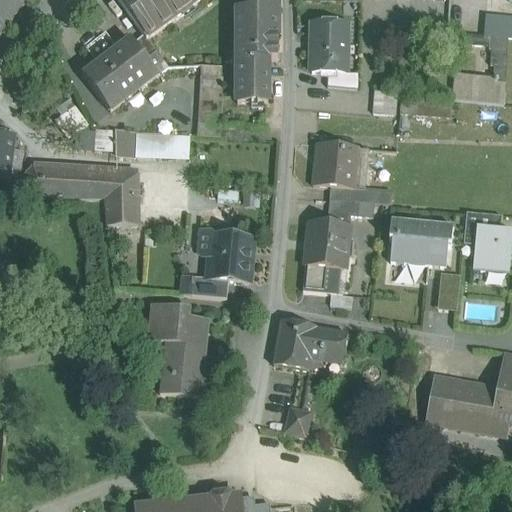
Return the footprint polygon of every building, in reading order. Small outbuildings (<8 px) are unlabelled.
[(0,0),(0,25),(7,31),(31,0),(0,0)] [(116,0),(144,39),(147,43),(148,43),(149,42),(149,41),(205,0),(116,0)] [(278,0),(258,0),(258,16),(238,16),(237,107),(268,107),(268,64),(278,64),(278,0)] [(452,103),(504,106),(508,43),(511,42),(511,18),(485,17),(484,37),(491,38),(489,77),(454,75),(452,103)] [(347,28),(313,27),(312,76),(346,77),(347,28)] [(168,71),(148,43),(147,43),(144,39),(134,47),(158,79),(168,71)] [(132,44),(100,69),(98,67),(83,79),(110,116),(158,79),(134,47),(132,44)] [(222,71),(201,70),(197,139),(220,141),(224,82),(222,82),(222,71)] [(397,97),(375,95),(373,118),(395,119),(397,97)] [(450,105),(402,101),(400,116),(449,121),(450,105)] [(137,136),(115,134),(116,154),(119,160),(137,160),(137,136)] [(15,138),(0,136),(0,184),(8,185),(15,138)] [(190,137),(137,136),(137,160),(189,162),(190,137)] [(357,152),(318,148),(316,173),(318,173),(316,191),(353,194),(357,152)] [(138,177),(33,169),(26,176),(26,202),(105,202),(107,229),(140,229),(138,177)] [(350,206),(334,204),(332,218),(351,220),(356,220),(358,207),(350,206)] [(351,220),(332,218),(331,228),(350,231),(351,220)] [(453,231),(392,225),(390,246),(393,246),(391,267),(446,272),(448,251),(451,252),(453,231)] [(331,228),(310,226),(305,270),(305,271),(302,296),(325,298),(328,273),(340,274),(341,260),(346,260),(350,231),(331,228)] [(511,232),(476,231),(474,273),(511,275),(511,262),(511,232)] [(252,243),(213,239),(210,235),(201,235),(199,255),(203,260),(211,261),(209,282),(209,283),(228,285),(248,287),(252,243)] [(459,293),(444,292),(445,280),(441,279),(438,314),(457,316),(459,293)] [(460,281),(445,280),(444,292),(459,293),(460,281)] [(228,285),(209,283),(209,282),(193,281),(191,299),(227,303),(228,285)] [(352,301),(331,299),(330,310),(351,312),(352,301)] [(192,312),(152,308),(148,344),(166,346),(161,397),(202,401),(211,323),(191,321),(192,312)] [(317,332),(281,326),(273,369),(309,375),(311,365),(317,333),(317,332)] [(348,338),(317,333),(311,365),(342,370),(348,338)] [(511,359),(505,359),(501,384),(511,385),(511,359)] [(461,387),(435,382),(426,429),(461,436),(462,430),(477,432),(480,414),(465,411),(466,403),(470,404),(472,394),(460,392),(461,387)] [(498,399),(486,396),(487,392),(473,389),(472,394),(470,404),(466,403),(465,411),(480,414),(477,432),(476,439),(506,444),(508,431),(511,431),(511,385),(501,384),(498,399)] [(312,417),(290,412),(284,437),(306,443),(312,417)] [(211,504),(138,511),(242,511),(241,501),(230,503),(226,499),(214,500),(211,504)]
